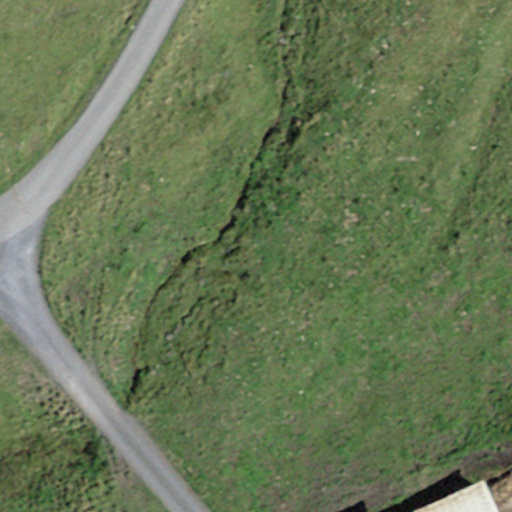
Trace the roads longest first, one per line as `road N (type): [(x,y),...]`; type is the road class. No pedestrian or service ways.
road 1 (track): [(0,278),(190,511)]
road 2 (unclassified): [(0,220),(96,127),(165,0)]
